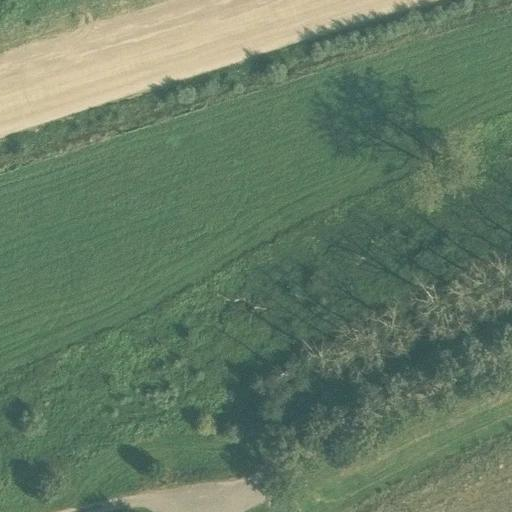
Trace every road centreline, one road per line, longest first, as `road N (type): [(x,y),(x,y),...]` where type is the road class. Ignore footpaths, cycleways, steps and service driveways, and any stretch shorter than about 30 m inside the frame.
road 1 (unclassified): [(221,511),(354,424),(511,353)]
road 2 (track): [(210,511),(131,499),(76,511)]
